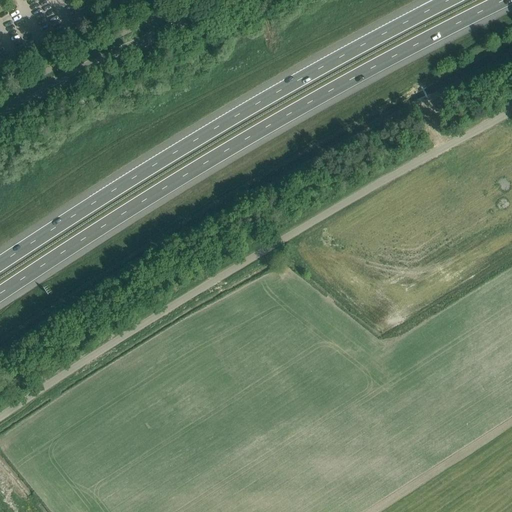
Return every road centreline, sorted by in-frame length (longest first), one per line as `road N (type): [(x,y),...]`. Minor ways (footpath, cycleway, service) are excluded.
road 1 (unclassified): [(511,111),(250,258),(0,417)]
road 2 (motorway): [(0,292),(221,152),(504,0)]
road 3 (motorway): [(448,0),(220,124),(0,262)]
road 4 (tertiary): [(0,117),(236,0)]
